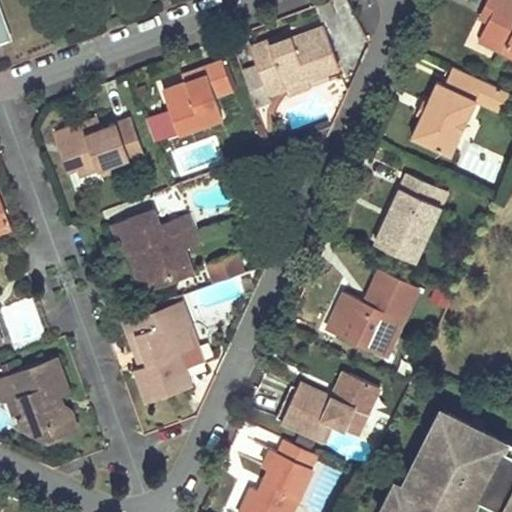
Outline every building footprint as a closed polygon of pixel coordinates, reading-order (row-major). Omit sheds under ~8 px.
[(500,51),(511,57),(511,0),(485,0),(484,3),(493,8),(487,21),(481,31),(504,42),(500,51)] [(493,8),(484,3),(478,16),(487,21),(493,8)] [(269,101),(267,94),(286,87),(287,87),(285,80),(303,73),(306,80),(328,71),(338,67),(323,26),(291,37),(290,36),(251,50),(256,63),(241,67),(256,106),(269,101)] [(504,42),(481,31),(477,40),(500,51),(504,42)] [(177,133),(222,117),(215,97),(232,90),(221,60),(203,67),(206,74),(184,82),(181,75),(159,83),(162,90),(177,133)] [(419,113),(410,133),(448,151),(474,98),(481,101),(490,82),(452,64),(442,83),(435,80),(426,100),(419,113)] [(206,74),(203,67),(181,75),(184,82),(206,74)] [(285,80),(287,87),(286,87),(288,95),(332,79),(328,71),(306,80),(303,73),(285,80)] [(499,111),(509,90),(490,82),(481,101),(499,111)] [(415,111),(419,113),(426,100),(421,98),(415,111)] [(86,132),(100,126),(96,113),(53,129),(70,178),(78,174),(63,134),(84,126),(86,132)] [(63,134),(78,174),(97,167),(127,156),(129,162),(143,157),(129,116),(100,126),(86,132),(84,126),(63,134)] [(127,156),(97,167),(100,173),(129,162),(127,156)] [(232,162),(225,165),(230,178),(237,175),(232,162)] [(375,241),(414,259),(447,189),(408,171),(389,211),(394,214),(392,220),(386,217),(375,241)] [(0,230),(10,227),(0,200),(0,230)] [(152,207),(112,223),(122,252),(127,250),(134,247),(149,288),(172,279),(167,264),(173,252),(183,248),(197,242),(187,213),(158,224),(152,207)] [(394,214),(389,211),(386,217),(392,220),(394,214)] [(134,247),(127,250),(142,291),(149,288),(134,247)] [(167,264),(172,279),(192,272),(183,248),(173,252),(167,264)] [(210,264),(216,280),(244,270),(238,254),(210,264)] [(346,313),(337,332),(373,349),(382,331),(394,336),(418,285),(378,266),(365,294),(369,295),(367,300),(363,302),(359,300),(360,298),(343,291),(335,308),(346,313)] [(369,295),(365,294),(360,298),(359,300),(363,302),(367,300),(369,295)] [(179,306),(186,325),(192,322),(182,296),(154,308),(156,314),(179,306)] [(148,398),(191,382),(179,350),(193,345),(186,325),(179,306),(156,314),(154,308),(130,316),(147,361),(139,364),(136,365),(148,398)] [(346,313),(335,308),(326,328),(337,332),(346,313)] [(147,361),(130,316),(122,318),(139,364),(147,361)] [(382,331),(373,349),(385,355),(394,336),(382,331)] [(58,356),(0,377),(0,389),(5,401),(11,399),(20,395),(25,409),(20,425),(35,433),(46,429),(51,441),(80,430),(73,409),(61,403),(58,396),(71,391),(58,356)] [(286,411),(282,419),(307,431),(325,439),(334,420),(347,426),(361,432),(383,383),(343,366),(332,389),(302,376),(298,384),(292,396),(286,411)] [(20,395),(11,399),(15,403),(25,409),(20,395)] [(453,411),(447,408),(438,426),(444,429),(453,411)] [(511,511),(511,451),(506,448),(509,442),(510,440),(485,428),(481,436),(472,431),(476,423),(453,411),(444,429),(438,426),(411,481),(395,511),(511,511)] [(485,428),(476,423),(472,431),(481,436),(485,428)] [(307,431),(301,429),(295,441),(307,446),(312,434),(307,431)] [(278,451),(310,466),(317,453),(284,437),(278,451)] [(269,468),(278,451),(270,447),(262,464),(269,468)] [(252,511),(289,511),(310,466),(278,451),(269,468),(264,479),(270,482),(265,491),(252,486),(244,501),(256,506),(252,511)] [(403,478),(387,511),(388,511),(395,511),(411,481),(403,478)] [(252,511),(256,506),(244,501),(239,511),(252,511)]
